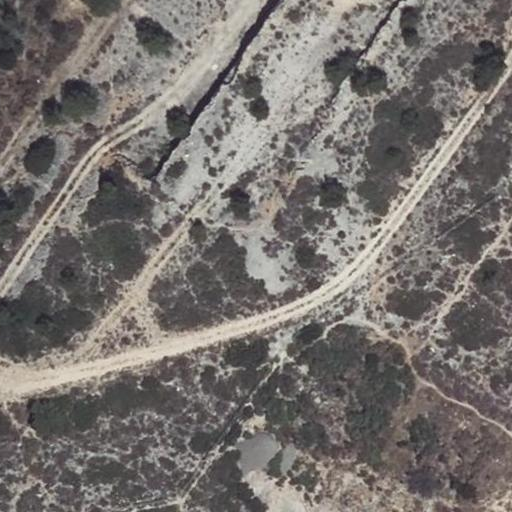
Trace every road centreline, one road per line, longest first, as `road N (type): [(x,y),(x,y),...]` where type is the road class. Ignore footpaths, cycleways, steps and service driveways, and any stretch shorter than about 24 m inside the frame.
road 1 (track): [(511,61),(364,262),(306,306),(0,383)]
road 2 (track): [(0,291),(91,156),(162,103),(250,0)]
road 3 (track): [(80,363),(275,121)]
road 4 (track): [(0,157),(113,0)]
